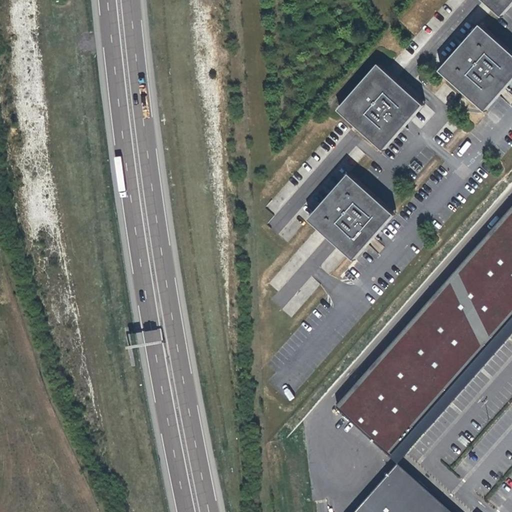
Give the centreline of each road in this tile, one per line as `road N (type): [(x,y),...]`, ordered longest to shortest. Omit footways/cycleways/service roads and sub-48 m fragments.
road 1 (motorway): [(209,511),(152,194),(130,0)]
road 2 (motorway): [(108,0),(141,267),(186,511)]
